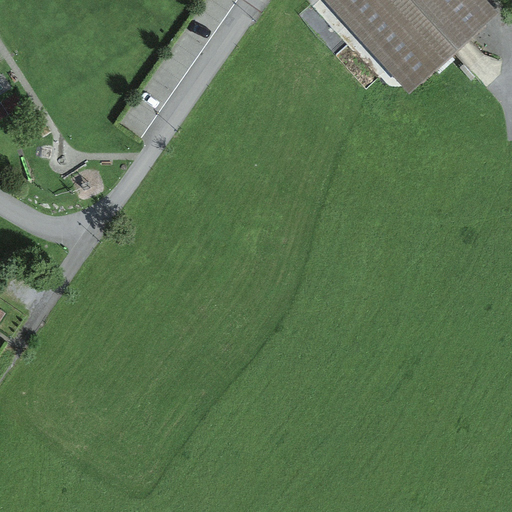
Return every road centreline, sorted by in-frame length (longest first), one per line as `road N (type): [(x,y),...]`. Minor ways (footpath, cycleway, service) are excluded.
road 1 (residential): [(257,0),(98,232)]
road 2 (residential): [(98,232),(22,343)]
